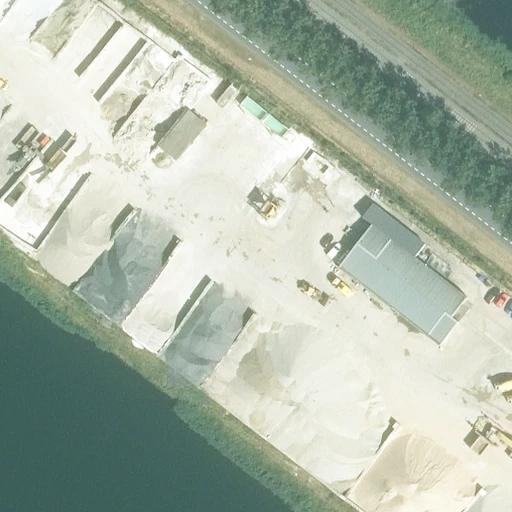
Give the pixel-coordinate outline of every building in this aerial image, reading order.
[(263,117),(270,110),(254,94),(247,101),(263,117)] [(182,159),(212,122),(193,106),(163,143),(182,159)] [(372,225),(357,244),(337,269),(439,349),(458,325),(452,319),(467,299),(372,225)] [(174,340),(168,356),(189,363),(185,377),(210,385),(220,355),(174,340)] [(305,417),(295,410),(273,443),(349,494),(386,440),(319,395),(305,417)]
